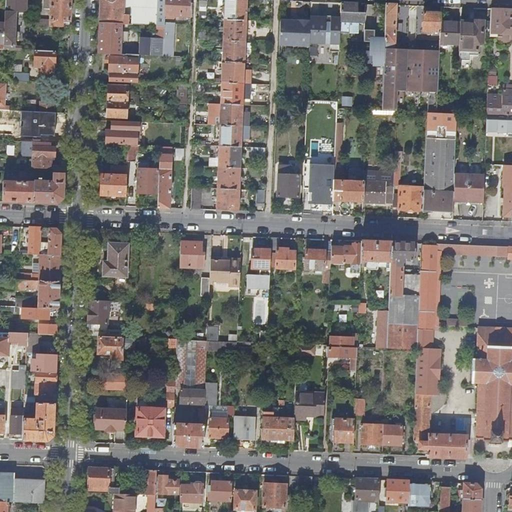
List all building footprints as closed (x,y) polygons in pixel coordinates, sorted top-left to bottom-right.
[(27,12),(27,0),(6,0),(6,11),(5,44),(5,49),(24,50),(25,46),(16,46),(17,12),(27,12)] [(63,21),(71,21),(71,0),(51,0),(51,27),(63,27),(63,21)] [(157,27),(158,16),(158,0),(101,0),(101,25),(123,26),(129,26),(130,16),(124,16),(124,3),(132,4),(131,9),(133,9),(132,26),(157,27)] [(191,0),(158,0),(158,16),(166,17),(168,17),(168,19),(174,19),(174,17),(191,18),(191,0)] [(225,0),(225,21),(236,21),(236,0),(225,0)] [(236,0),(236,21),(247,22),(248,0),(236,0)] [(338,25),(341,25),(341,22),(342,4),(322,3),(321,21),(338,22),(338,25)] [(359,4),(342,4),(341,25),(341,34),(350,34),(350,31),(359,31),(360,23),(365,23),(365,14),(358,14),(359,4)] [(386,37),(387,5),(376,5),(375,25),(376,25),(381,25),(381,27),(380,37),(386,37)] [(397,6),(387,5),(386,37),(385,39),(384,65),(383,111),(397,112),(427,113),(437,113),(440,45),(441,32),(425,32),(424,40),(395,39),(397,6)] [(511,31),(511,10),(491,10),(490,34),(499,34),(499,38),(500,40),(501,42),(504,43),(506,44),(508,43),(511,41),(511,40),(511,31)] [(441,32),(441,22),(442,14),(424,13),(424,32),(425,32),(441,32)] [(158,16),(157,27),(166,27),(166,21),(166,17),(158,16)] [(281,23),(280,44),(280,46),(310,47),(311,20),(298,19),(298,23),(292,23),(292,22),(281,22),(281,23)] [(461,23),(460,46),(460,60),(470,61),(470,55),(478,56),(479,44),(483,44),(484,19),(474,19),(474,22),(461,22),(461,23)] [(157,39),(165,40),(165,57),(172,58),(173,24),(171,24),(166,21),(166,27),(157,27),(157,39)] [(225,21),(224,42),(235,42),(236,21),(225,21)] [(236,21),(235,42),(247,42),(247,22),(236,21)] [(461,23),(441,22),(441,32),(440,45),(460,46),(461,23)] [(101,25),(99,55),(106,55),(121,56),(123,26),(101,25)] [(384,65),(385,39),(375,39),(376,31),(365,30),(365,43),(371,43),(371,52),(365,52),(364,64),(384,65)] [(199,41),(210,41),(210,32),(199,31),(199,41)] [(141,56),(165,57),(165,40),(157,39),(142,39),(141,56)] [(224,42),(223,63),(234,63),(235,42),(224,42)] [(235,42),(234,63),(246,64),(247,42),(235,42)] [(55,63),(56,52),(36,51),(35,67),(43,67),(42,73),(54,74),(54,63),(55,63)] [(121,56),(106,55),(105,64),(110,65),(110,73),(110,75),(110,83),(138,84),(139,76),(138,76),(138,74),(139,74),(139,56),(121,56)] [(223,63),(222,84),(233,84),(234,63),(223,63)] [(246,64),(234,63),(233,84),(249,85),(250,85),(250,71),(245,70),(246,64)] [(498,84),(498,73),(489,73),(489,84),(498,84)] [(222,84),(221,105),(232,105),(233,84),(222,84)] [(233,84),(232,105),(244,106),(244,99),(249,100),(249,85),(233,84)] [(109,87),(108,102),(126,103),(127,87),(109,87)] [(308,87),(308,102),(323,103),(323,88),(308,87)] [(488,96),(487,115),(511,116),(511,90),(502,90),(502,96),(488,96)] [(344,95),(342,103),(351,105),(353,97),(344,95)] [(41,102),(40,112),(54,112),(54,102),(41,102)] [(126,118),(126,103),(108,102),(108,118),(126,118)] [(308,102),(307,108),(307,116),(326,117),(326,123),(337,123),(337,109),(337,103),(323,103),(308,102)] [(210,104),(209,126),(214,126),(232,127),(232,105),(221,105),(210,104)] [(244,106),(232,105),(232,127),(243,127),(248,127),(248,112),(244,112),(244,106)] [(457,114),(437,113),(427,113),(424,188),(423,211),(453,212),(454,202),(455,175),(457,114)] [(511,116),(487,115),(486,133),(511,134),(511,116)] [(122,122),(121,146),(128,147),(138,147),(139,123),(122,122)] [(351,203),(363,204),(364,182),(356,182),(357,177),(350,177),(350,182),(341,181),(343,125),(337,124),(333,203),(341,203),(341,216),(350,217),(351,203)] [(220,142),(220,147),(231,148),(232,127),(214,126),(214,141),(220,142)] [(232,127),(231,148),(242,148),(243,127),(232,127)] [(316,127),(307,127),(305,171),(310,171),(310,157),(309,157),(309,152),(315,153),(316,127)] [(43,142),(66,143),(66,135),(43,134),(43,142)] [(249,148),(252,149),(263,149),(263,141),(250,140),(249,148)] [(52,168),(52,173),(55,173),(65,173),(65,167),(52,166),(52,157),(56,157),(56,148),(34,147),(34,167),(52,168)] [(141,152),(141,147),(138,147),(128,147),(128,162),(135,162),(136,152),(141,152)] [(220,147),(219,168),(230,169),(231,148),(220,147)] [(161,148),(160,171),(159,195),(159,209),(170,209),(173,148),(161,148)] [(231,148),(230,169),(241,169),(242,148),(231,148)] [(265,157),(265,149),(263,149),(252,149),(252,156),(265,157)] [(400,195),(394,195),(393,205),(393,208),(399,208),(399,210),(423,211),(424,188),(400,187),(401,163),(402,163),(402,152),(396,152),(395,174),(394,183),(394,187),(400,187),(400,195)] [(509,217),(509,223),(511,222),(511,161),(505,161),(505,166),(504,166),(503,187),(504,187),(504,199),(504,204),(503,217),(509,217)] [(139,163),(138,194),(159,195),(160,171),(150,170),(150,164),(139,163)] [(102,195),(126,196),(127,167),(113,166),(112,177),(103,176),(102,195)] [(219,168),(218,189),(229,190),(230,169),(219,168)] [(230,169),(229,190),(240,190),(241,169),(230,169)] [(365,172),(364,182),(394,183),(395,174),(365,172)] [(64,198),(65,173),(55,173),(54,182),(35,182),(34,202),(58,203),(64,198)] [(317,173),(305,173),(304,188),(317,188),(317,173)] [(279,175),(278,197),(300,198),(300,176),(279,175)] [(454,202),(484,203),(485,176),(455,175),(454,202)] [(4,201),(34,202),(35,182),(4,182),(4,201)] [(363,204),(393,205),(394,195),(394,187),(394,183),(364,182),(363,204)] [(193,189),(192,210),(202,211),(202,189),(193,189)] [(228,212),(229,190),(218,189),(217,211),(228,212)] [(240,212),(240,190),(229,190),(228,212),(240,212)] [(256,207),(265,208),(265,191),(257,191),(256,207)] [(312,191),(304,191),(303,204),(311,204),(312,191)] [(41,241),(42,228),(31,228),(29,255),(41,255),(41,248),(41,241)] [(58,229),(42,228),(41,241),(49,242),(49,249),(41,248),(41,255),(61,256),(62,234),(58,229)] [(272,238),(271,251),(271,262),(277,262),(276,269),(295,270),(296,253),(288,253),(288,250),(279,250),(279,239),(272,238)] [(202,243),(181,242),(180,268),(204,269),(205,254),(202,254),(202,243)] [(362,242),(362,245),(361,261),(367,261),(367,269),(368,271),(377,271),(378,270),(378,262),(388,262),(387,272),(391,272),(392,243),(362,242)] [(387,349),(417,350),(418,330),(420,289),(411,289),(411,297),(401,296),(403,263),(405,263),(405,260),(413,261),(414,244),(392,243),(391,272),(389,312),(387,349)] [(103,274),(105,276),(106,277),(127,278),(129,245),(109,244),(109,263),(106,262),(106,264),(104,266),(102,268),(102,271),(103,274)] [(331,261),(331,264),(344,265),(344,263),(361,264),(361,261),(362,245),(353,245),(353,247),(345,247),(332,247),(332,252),(331,261)] [(462,255),(463,246),(437,245),(437,247),(424,246),(423,272),(421,272),(420,289),(418,330),(434,331),(434,330),(438,330),(438,327),(434,327),(437,250),(446,251),(446,254),(462,255)] [(497,247),(463,246),(462,255),(497,256),(497,247)] [(261,283),(270,284),(271,262),(271,251),(253,250),(252,269),(261,269),(261,276),(248,276),(248,290),(261,290),(261,283)] [(306,270),(331,271),(331,264),(331,261),(332,252),(307,251),(306,270)] [(25,275),(25,281),(60,282),(61,256),(41,255),(40,275),(25,275)] [(223,260),(211,259),(210,279),(210,283),(229,284),(229,285),(231,287),(240,288),(241,260),(228,260),(226,262),(223,262),(223,260)] [(201,297),(209,297),(210,283),(210,279),(202,279),(201,297)] [(39,290),(38,308),(49,308),(59,308),(60,282),(25,281),(19,280),(19,290),(25,291),(27,289),(37,289),(39,290)] [(22,307),(29,307),(32,307),(32,300),(22,299),(22,307)] [(109,325),(110,303),(89,302),(88,324),(109,325)] [(38,308),(32,307),(29,307),(29,318),(48,318),(49,308),(38,308)] [(387,349),(389,312),(379,312),(377,349),(387,349)] [(46,326),(45,334),(58,335),(58,326),(46,326)] [(218,328),(208,328),(208,342),(218,342),(218,328)] [(511,329),(479,329),(479,347),(481,347),(481,356),(480,360),(473,360),(472,384),(479,384),(477,439),(485,439),(484,441),(491,441),(491,444),(490,444),(490,445),(502,446),(502,445),(501,445),(501,442),(508,442),(508,440),(511,440),(511,329)] [(429,435),(430,415),(431,415),(432,414),(433,414),(434,413),(435,413),(435,412),(436,412),(436,410),(436,409),(443,404),(443,405),(445,405),(445,404),(446,403),(446,402),(447,401),(447,400),(447,399),(447,398),(447,397),(447,396),(447,395),(446,395),(446,394),(446,393),(445,393),(445,392),(444,392),(444,391),(443,391),(443,390),(442,390),(441,390),(441,389),(440,389),(441,350),(433,350),(434,331),(418,330),(417,350),(414,442),(420,442),(419,449),(428,449),(428,457),(466,459),(467,437),(429,435)] [(0,338),(0,332),(0,355),(9,355),(9,344),(27,345),(28,334),(3,333),(3,338),(0,338)] [(28,334),(27,345),(27,354),(38,354),(40,354),(41,334),(28,334)] [(357,372),(358,348),(358,336),(353,335),(353,338),(331,337),(331,348),(328,348),(327,356),(351,357),(350,371),(357,372)] [(109,338),(99,338),(98,355),(99,355),(99,358),(113,358),(113,359),(122,360),(122,350),(123,350),(123,348),(127,348),(127,350),(136,350),(136,339),(123,339),(109,338)] [(177,341),(177,349),(176,382),(175,390),(181,390),(181,405),(205,406),(206,384),(207,351),(208,342),(177,341)] [(218,342),(208,342),(207,351),(237,352),(238,343),(229,343),(218,342)] [(255,355),(255,344),(241,343),(240,354),(255,355)] [(316,346),(298,345),(297,356),(316,356),(316,346)] [(33,359),(32,371),(37,372),(56,372),(57,355),(40,354),(38,354),(38,359),(33,359)] [(13,389),(26,390),(26,371),(14,371),(13,389)] [(55,396),(56,372),(37,372),(36,395),(55,396)] [(129,375),(116,374),(115,390),(128,391),(129,375)] [(175,393),(175,390),(176,382),(168,382),(167,393),(175,393)] [(218,385),(206,384),(205,406),(212,407),(217,407),(218,385)] [(304,415),(325,416),(326,394),(296,392),(295,419),(303,419),(304,415)] [(167,408),(175,409),(175,393),(167,393),(167,408),(164,408),(164,410),(139,410),(138,436),(164,437),(164,412),(167,412),(167,408)] [(364,400),(355,399),(355,416),(363,416),(364,400)] [(261,439),(278,440),(279,401),(274,401),(274,413),(263,412),(261,439)] [(278,440),(294,440),(295,419),(284,419),(284,409),(284,402),(279,401),(278,440)] [(54,436),(55,404),(37,403),(37,419),(38,421),(36,423),(34,420),(25,419),(24,434),(24,440),(48,441),(54,436)] [(212,407),(211,419),(228,419),(228,416),(229,407),(217,407),(212,407)] [(25,419),(25,412),(25,410),(11,409),(10,433),(24,434),(25,419)] [(201,426),(174,425),(173,447),(203,448),(205,410),(200,409),(199,418),(201,418),(201,426)] [(117,431),(127,431),(128,411),(98,410),(97,430),(106,430),(106,432),(116,432),(117,431)] [(235,418),(234,449),(254,450),(256,419),(235,418)] [(210,419),(209,438),(228,439),(229,419),(228,419),(211,419),(210,419)] [(335,441),(354,442),(355,420),(336,419),(335,441)] [(383,445),(384,425),(384,423),(381,423),(381,425),(362,425),(361,444),(383,445)] [(402,426),(384,425),(383,445),(401,446),(402,426)] [(88,494),(116,495),(119,495),(120,489),(109,488),(110,477),(113,477),(114,469),(90,469),(88,494)] [(156,496),(156,494),(157,478),(157,471),(147,471),(146,493),(144,493),(144,496),(150,496),(156,496)] [(0,501),(19,502),(41,503),(41,484),(14,482),(14,476),(0,475),(0,501)] [(160,478),(157,478),(156,494),(178,495),(179,481),(167,481),(168,477),(160,477),(160,478)] [(312,493),(313,477),(299,477),(298,492),(312,493)] [(379,501),(380,480),(357,479),(356,500),(379,501)] [(387,501),(409,502),(410,484),(410,481),(388,481),(387,501)] [(211,501),(231,502),(232,483),(212,482),(212,486),(209,486),(209,503),(211,503),(211,501)] [(194,486),(182,486),(181,502),(202,503),(203,485),(201,483),(197,483),(194,484),(194,486)] [(431,485),(410,484),(409,502),(409,506),(421,507),(421,511),(429,511),(429,507),(430,507),(431,485)] [(464,484),(464,499),(481,499),(482,490),(476,484),(464,484)] [(264,485),(264,508),(282,508),(282,511),(286,511),(286,485),(264,485)] [(440,511),(449,511),(450,498),(450,488),(442,488),(440,511)] [(236,491),(235,510),(246,510),(246,511),(255,511),(256,491),(236,491)] [(134,511),(135,495),(119,495),(116,495),(114,511),(134,511)] [(464,499),(463,511),(480,511),(481,499),(464,499)] [(0,501),(0,511),(7,511),(7,507),(15,508),(15,505),(19,505),(19,502),(0,501)]
